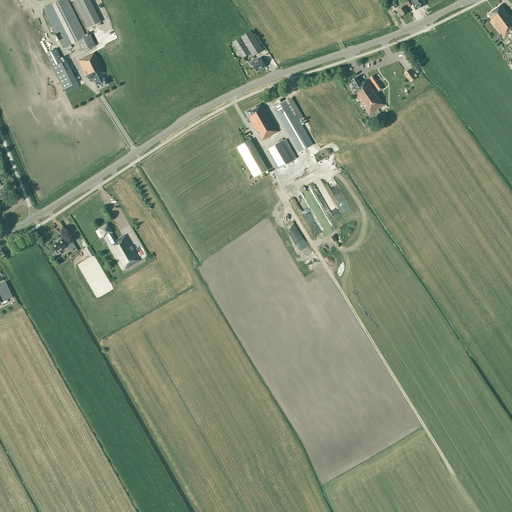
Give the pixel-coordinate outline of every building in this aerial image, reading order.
[(76,42),(85,37),(66,0),(60,0),(43,9),(63,48),(76,42)] [(87,29),(100,22),(89,0),(74,0),(73,1),(87,29)] [(407,4),(404,0),(400,2),(401,4),(397,6),(399,9),(397,10),(401,17),(408,12),(404,6),(407,4)] [(412,0),(414,4),(413,4),(415,10),(423,6),(420,0),(419,1),(419,0),(412,0)] [(504,10),(501,5),(488,14),(491,19),(490,20),(504,38),(511,31),(511,16),(511,17),(505,9),(504,10)] [(240,37),(251,54),(253,57),(263,50),(251,30),(240,37)] [(85,37),(76,42),(82,53),(95,46),(90,35),(85,37)] [(251,54),(240,37),(232,42),(242,59),(251,54)] [(63,62),(56,48),(46,53),(64,89),(77,82),(66,61),(63,62)] [(107,84),(102,74),(104,73),(94,52),(78,60),(88,80),(89,80),(89,81),(90,82),(91,82),(92,82),(94,82),(97,89),(107,84)] [(266,66),(260,57),(253,61),(253,60),(249,62),(249,63),(250,66),(252,66),(253,66),(256,72),(266,66)] [(416,78),(409,69),(404,73),(410,82),(416,78)] [(378,92),(382,89),(373,76),(369,78),(378,92)] [(352,88),(354,92),(369,115),(384,105),(367,80),(363,82),(363,81),(360,83),(356,77),(351,81),(355,86),(352,88)] [(300,112),(292,97),(287,100),(287,99),(272,107),(299,153),(313,145),(296,114),(300,112)] [(278,132),(267,113),(262,103),(246,112),(247,113),(247,114),(248,116),(249,116),(250,119),(250,120),(251,122),(262,141),(278,132)] [(283,140),(282,138),(277,141),(278,143),(266,150),(278,169),(295,160),(283,140)] [(268,169),(250,139),(236,147),(253,177),(268,169)] [(333,168),(336,174),(341,171),(338,166),(333,168)] [(270,181),(277,178),(273,171),(266,175),(270,181)] [(308,185),(299,188),(306,204),(314,200),(308,185)] [(107,245),(122,270),(139,260),(125,235),(115,241),(111,233),(112,232),(107,224),(98,229),(103,237),(104,237),(108,245),(107,245)] [(65,245),(62,239),(52,245),(55,250),(53,251),(56,256),(61,253),(60,252),(66,248),(69,252),(72,250),(69,243),(65,245)] [(93,254),(88,246),(84,249),(89,257),(93,254)] [(81,260),(85,257),(81,250),(76,253),(81,260)] [(0,302),(12,297),(5,282),(0,284),(0,302)]
